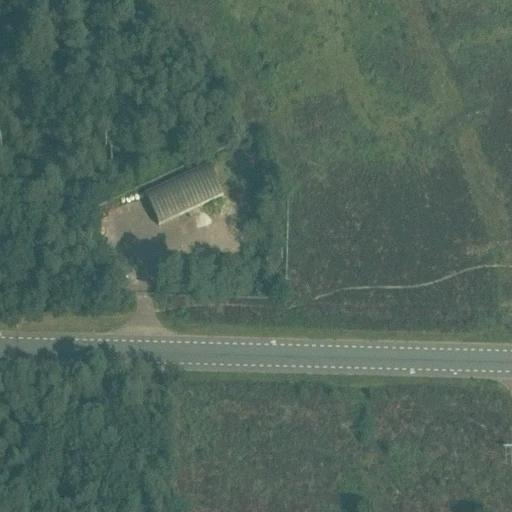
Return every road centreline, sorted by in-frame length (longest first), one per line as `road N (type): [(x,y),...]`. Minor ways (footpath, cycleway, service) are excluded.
road 1 (tertiary): [(511,363),(28,351)]
road 2 (track): [(406,0),(501,246),(511,358)]
